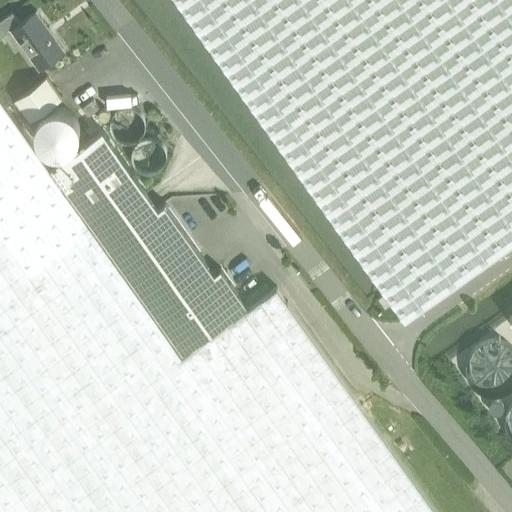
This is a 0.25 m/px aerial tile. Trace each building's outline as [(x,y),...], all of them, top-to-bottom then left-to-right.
[(511,0),(180,0),(406,315),(511,239),(511,0)] [(12,12),(0,20),(0,38),(11,30),(39,68),(65,50),(36,11),(19,23),(12,12)] [(46,74),(12,99),(28,120),(61,96),(46,74)] [(0,94),(0,511),(439,511),(361,402),(278,286),(248,305),(184,350),(51,166),(0,94)] [(94,99),(83,106),(89,114),(99,107),(94,99)] [(103,128),(51,166),(184,350),(248,305),(222,267),(215,272),(166,202),(159,206),(148,191),(103,128)] [(511,352),(508,349),(501,345),(494,343),(490,343),(484,343),(478,345),(472,347),(468,350),(464,355),(461,360),(459,366),(458,372),(458,378),(459,385),(462,391),(466,395),(471,400),(477,403),(483,405),(489,405),(494,405),(501,403),(506,400),(511,396),(511,395),(511,352)]
